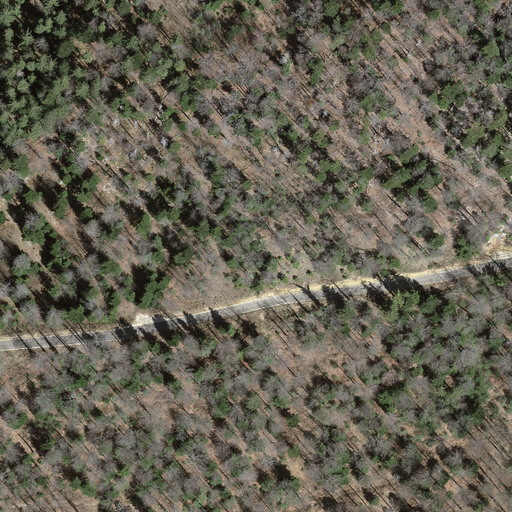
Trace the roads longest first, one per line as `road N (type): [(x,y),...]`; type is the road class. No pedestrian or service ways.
road 1 (unclassified): [(511,262),(130,332),(0,344)]
road 2 (track): [(388,0),(230,67),(122,86),(0,161)]
road 3 (track): [(297,511),(511,437)]
